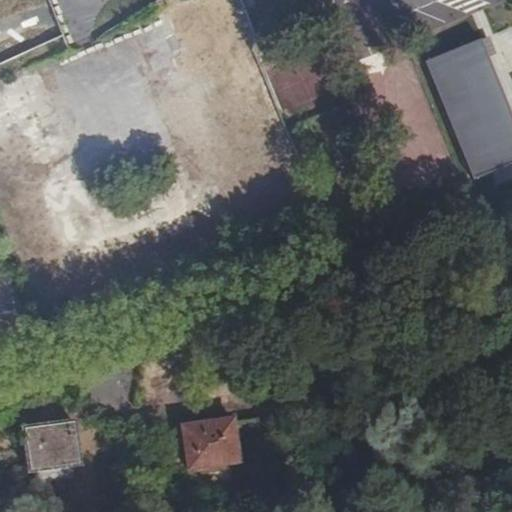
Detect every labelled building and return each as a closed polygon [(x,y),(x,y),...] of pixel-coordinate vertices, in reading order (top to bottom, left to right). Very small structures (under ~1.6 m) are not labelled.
[(231,0),(187,0),(156,12),(230,210),(300,184),(231,0)] [(511,124),(478,41),(424,63),(471,179),(511,162),(511,124)] [(62,244),(14,112),(0,117),(0,187),(26,257),(62,244)] [(225,205),(112,242),(126,285),(239,248),(225,205)] [(222,356),(207,368),(218,380),(232,368),(222,356)] [(233,454),(229,422),(228,419),(179,425),(185,467),(234,460),(233,454)] [(254,420),(229,422),(233,454),(258,451),(254,420)] [(79,462),(73,423),(20,429),(26,469),(79,462)]
